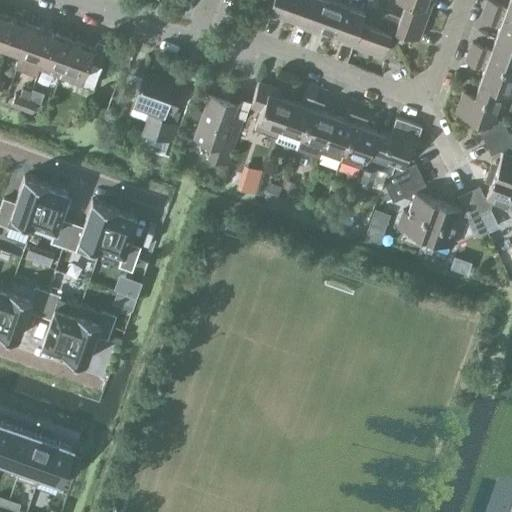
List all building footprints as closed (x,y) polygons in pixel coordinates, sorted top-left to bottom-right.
[(271,0),(267,13),(277,17),(279,11),(291,15),(296,0),(271,0)] [(300,25),(310,28),(319,0),(296,0),(291,15),(302,19),(300,25)] [(319,0),(310,28),(319,32),(321,26),(334,31),(344,2),(339,0),(319,0)] [(393,28),(420,38),(430,8),(407,0),(405,0),(400,15),(389,11),(386,13),(393,28)] [(407,0),(430,8),(433,0),(407,0)] [(488,0),(485,9),(511,18),(511,0),(509,0),(508,6),(490,0),(488,0)] [(343,40),(353,44),(362,20),(366,9),(344,2),(334,31),(345,35),(343,40)] [(496,37),(511,42),(511,18),(485,9),(481,19),(501,25),(496,37)] [(2,46),(3,46),(22,53),(32,25),(21,21),(23,13),(15,10),(13,18),(12,18),(2,46)] [(0,52),(3,46),(2,46),(12,18),(0,13),(0,52)] [(353,44),(383,55),(393,28),(386,13),(382,15),(378,26),(362,20),(353,44)] [(16,68),(37,76),(40,67),(42,60),(52,32),(32,25),(22,53),(16,68)] [(41,68),(60,75),(73,40),(52,32),(42,60),(43,60),(41,68)] [(470,52),(511,67),(511,42),(496,37),(492,49),(473,42),(470,52)] [(73,40),(60,75),(61,75),(60,77),(82,84),(83,82),(95,87),(103,65),(90,61),(95,48),(73,40)] [(481,80),(510,91),(510,92),(511,92),(511,67),(470,52),(466,62),(485,68),(481,80)] [(134,100),(153,107),(145,130),(165,137),(165,136),(170,138),(176,122),(170,119),(183,83),(165,76),(164,79),(144,72),(134,100)] [(481,131),(486,142),(509,131),(504,120),(495,117),(498,108),(497,108),(498,104),(505,106),(510,92),(510,91),(481,80),(476,94),(464,90),(456,112),(491,124),(490,128),(481,131)] [(258,120),(255,128),(278,136),(280,128),(280,127),(290,98),(279,94),(281,88),(262,81),(253,106),(262,109),(258,120)] [(280,127),(280,128),(301,135),(319,87),(309,83),(302,103),(290,98),(280,127)] [(318,156),(320,151),(333,114),(322,109),(329,90),(319,87),(301,135),(297,148),(318,156)] [(12,104),(25,109),(31,91),(23,88),(21,95),(16,93),(12,104)] [(25,109),(33,112),(40,94),(31,91),(25,109)] [(208,157),(228,165),(244,119),(232,115),(237,102),(210,93),(195,137),(212,144),(208,157)] [(345,118),(333,114),(320,151),(342,159),(362,102),(352,99),(345,118)] [(342,159),(363,167),(376,129),(365,125),(372,106),(362,102),(342,159)] [(407,166),(404,165),(409,151),(412,152),(423,125),(397,116),(390,134),(376,129),(363,167),(372,170),(380,167),(393,172),(396,179),(389,182),(392,187),(398,184),(421,173),(416,162),(407,166)] [(495,173),(511,178),(511,151),(511,152),(511,150),(511,137),(509,131),(486,142),(492,154),(501,149),(503,150),(495,173)] [(398,184),(404,195),(412,198),(409,208),(410,208),(409,211),(403,209),(397,225),(425,235),(438,199),(416,191),(417,188),(426,184),(421,173),(398,184)] [(505,209),(511,211),(511,210),(511,178),(495,173),(487,195),(484,194),(480,185),(469,190),(480,213),(491,208),(494,199),(507,204),(505,209)] [(48,183),(48,182),(24,174),(14,201),(3,197),(0,205),(0,221),(6,224),(7,223),(30,232),(34,222),(34,221),(33,221),(46,183),(48,183)] [(60,218),(69,191),(48,183),(46,183),(33,221),(34,221),(55,228),(51,240),(63,244),(71,222),(60,218)] [(268,186),(264,197),(277,201),(280,190),(268,186)] [(462,205),(461,207),(438,199),(425,235),(454,246),(460,230),(454,228),(455,224),(457,225),(460,216),(468,219),(480,213),(469,190),(458,196),(462,205)] [(115,207),(116,206),(92,198),(82,226),(71,222),(63,244),(75,248),(78,238),(100,246),(114,207),(115,207)] [(127,242),(137,215),(115,207),(114,207),(100,246),(123,254),(119,264),(131,268),(139,246),(127,242)] [(0,314),(9,288),(0,284),(0,314)] [(9,288),(0,314),(0,329),(18,336),(27,308),(38,313),(46,290),(35,285),(31,296),(9,288)] [(50,316),(40,343),(62,350),(61,352),(63,352),(80,303),(79,302),(79,303),(58,296),(58,294),(46,290),(38,313),(50,316)] [(80,303),(63,352),(85,360),(95,333),(107,337),(115,314),(103,310),(80,303)] [(13,425),(0,419),(0,460),(1,460),(13,425)] [(33,431),(13,425),(1,460),(19,467),(20,467),(33,431)] [(51,438),(33,431),(20,467),(19,467),(16,476),(37,483),(40,474),(39,474),(51,438)] [(72,446),(51,438),(39,474),(40,474),(60,481),(72,446)] [(511,511),(511,483),(496,478),(484,511),(511,511)] [(0,493),(0,502),(6,504),(9,497),(0,493)] [(9,497),(6,504),(18,508),(20,501),(9,497)]
